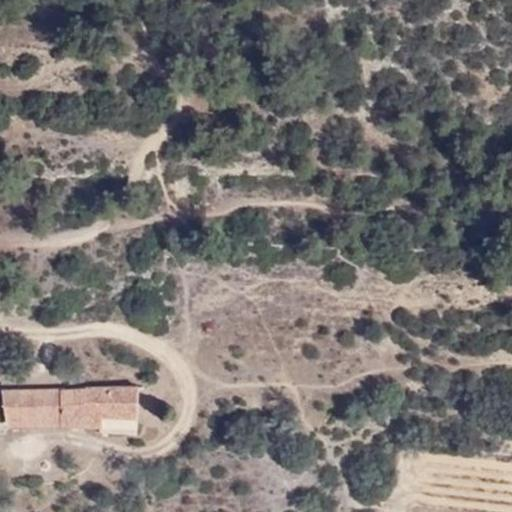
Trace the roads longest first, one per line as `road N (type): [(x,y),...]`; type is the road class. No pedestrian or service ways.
road 1 (track): [(0,243),(76,243),(120,212),(180,82),(164,64),(114,55)]
road 2 (track): [(0,337),(90,333),(144,341),(175,367),(188,398),(187,428),(165,451)]
